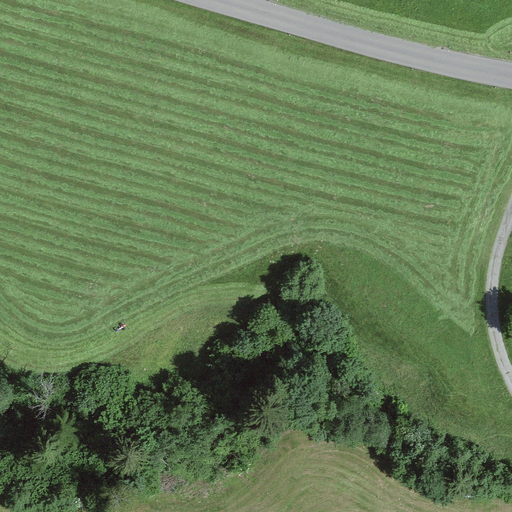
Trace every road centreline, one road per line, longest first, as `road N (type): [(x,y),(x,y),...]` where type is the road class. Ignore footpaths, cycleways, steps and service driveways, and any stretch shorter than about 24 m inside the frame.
road 1 (tertiary): [(511,74),(212,0)]
road 2 (unclassified): [(511,208),(493,273),(498,346),(511,380)]
